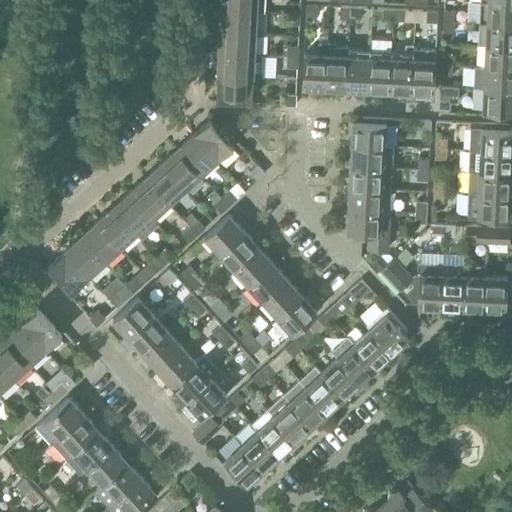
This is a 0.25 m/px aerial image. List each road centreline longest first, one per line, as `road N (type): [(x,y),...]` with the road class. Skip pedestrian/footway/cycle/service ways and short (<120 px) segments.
road 1 (residential): [(250,511),(31,258)]
road 2 (residential): [(440,359),(291,195),(298,110)]
road 3 (residential): [(283,511),(440,359)]
road 4 (residential): [(31,258),(182,123)]
